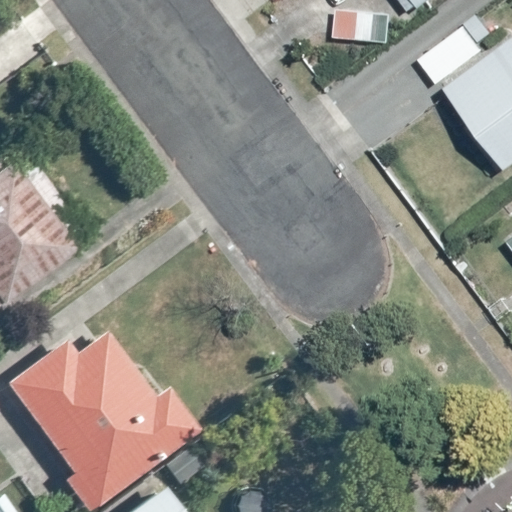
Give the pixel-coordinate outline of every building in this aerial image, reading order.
[(397,9),(338,4),(335,42),(394,46),(397,9)] [(38,8),(0,34),(0,85),(62,42),(38,8)] [(511,37),(488,55),(464,23),(418,58),(437,83),(442,79),(507,169),(511,165),(511,37)] [(0,302),(75,247),(9,159),(0,166),(0,302)] [(63,336),(1,382),(69,472),(61,478),(85,511),(86,511),(198,429),(165,384),(152,394),(103,329),(73,351),(63,336)] [(179,511),(160,486),(123,511),(179,511)]
